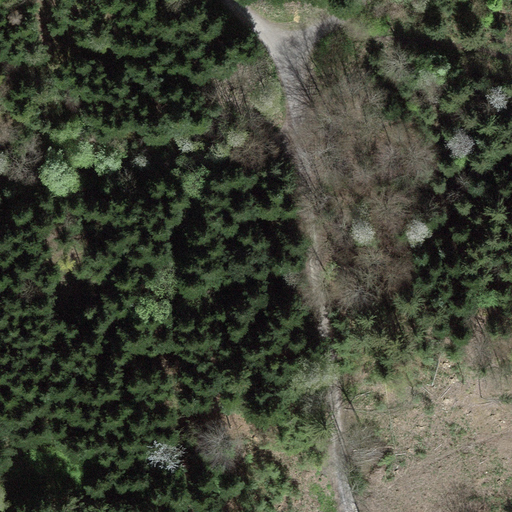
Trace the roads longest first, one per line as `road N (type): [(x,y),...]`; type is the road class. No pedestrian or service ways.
road 1 (track): [(350,511),(284,47),(228,0)]
road 2 (track): [(0,173),(186,162),(300,145)]
